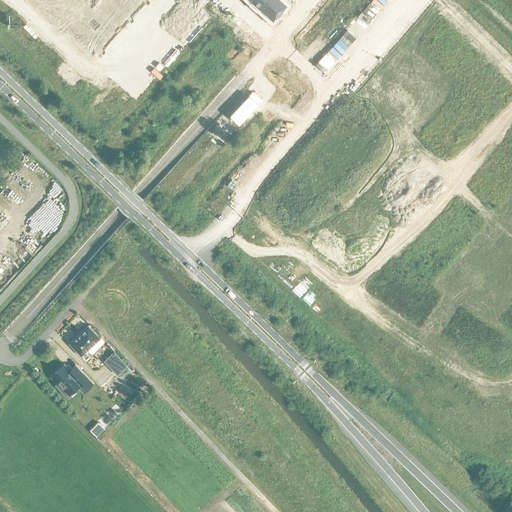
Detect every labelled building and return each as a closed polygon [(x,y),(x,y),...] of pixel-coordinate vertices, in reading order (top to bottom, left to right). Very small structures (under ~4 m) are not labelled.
[(43,0),(52,8),(79,31),(98,48),(114,30),(140,0),(106,0),(95,13),(80,0),(43,0)] [(265,0),(258,8),(259,8),(265,13),(277,0),(265,0)] [(281,0),(277,0),(265,13),(273,20),(277,15),(282,10),(282,9),(286,4),(281,0)] [(400,0),(400,1),(407,8),(415,0),(400,0)] [(428,0),(415,0),(407,8),(414,16),(429,1),(428,0)] [(483,0),(483,1),(492,9),(499,0),(483,0)] [(511,0),(510,0),(499,13),(508,20),(511,15),(511,0)] [(429,1),(414,16),(422,23),(437,8),(436,7),(436,8),(429,1)] [(437,8),(422,23),(429,31),(444,15),(437,8)] [(362,10),(355,18),(371,32),(377,24),(362,10)] [(444,15),(429,31),(437,38),(452,23),(444,15)] [(355,18),(349,25),(364,39),(371,32),(355,18)] [(452,23),(437,38),(444,46),(459,31),(452,24),(453,23),(452,23)] [(349,25),(342,32),(358,46),(364,39),(349,25)] [(342,32),(336,40),(352,53),(358,46),(342,32)] [(464,37),(449,52),(457,60),(472,45),(472,46),(473,45),(464,37)] [(336,40),(330,47),(346,61),(352,53),(336,40)] [(472,45),(457,60),(464,67),(479,53),(472,46),(472,45)] [(330,47),(324,54),(339,68),(346,61),(330,47)] [(479,53),(464,67),(472,75),(488,59),(488,58),(486,60),(479,53)] [(324,54),(317,62),(333,76),(339,68),(324,54)] [(488,59),(472,75),(479,82),(495,66),(488,59)] [(495,66),(479,82),(486,89),(502,73),(495,66)] [(502,73),(486,89),(494,97),(510,82),(502,74),(503,74),(502,73)] [(511,84),(510,82),(494,97),(502,105),(511,94),(511,84)] [(511,94),(502,105),(510,113),(506,116),(511,121),(511,119),(511,94)] [(337,108),(330,116),(346,130),(352,122),(337,108)] [(330,116),(324,123),(339,137),(346,130),(330,116)] [(324,123),(317,130),(333,144),(339,137),(324,123)] [(474,125),(466,133),(484,149),(485,148),(491,141),(492,141),(474,125)] [(317,130),(311,138),(327,151),(333,144),(317,130)] [(466,133),(459,141),(477,157),(478,156),(477,156),(484,149),(466,133)] [(311,138),(305,145),(320,159),(327,151),(311,138)] [(459,141),(452,149),(470,165),(471,165),(470,164),(477,157),(459,141)] [(305,145),(298,152),(314,166),(320,159),(305,145)] [(452,149),(445,158),(462,173),(463,174),(464,173),(463,172),(470,165),(452,149)] [(298,152),(292,160),(307,173),(314,166),(298,152)] [(445,158),(437,166),(439,168),(438,168),(439,169),(440,168),(454,181),(454,182),(462,173),(445,158)] [(498,174),(497,175),(498,175),(511,187),(511,173),(505,167),(499,175),(498,174)] [(491,182),(490,183),(491,183),(508,199),(511,194),(511,187),(498,175),(491,183),(491,182)] [(277,192),(273,196),(281,203),(294,188),(286,181),(282,186),(281,186),(276,191),(277,192)] [(484,190),(483,191),(484,192),(501,207),(508,199),(491,183),(484,191),(484,190)] [(421,184),(414,193),(431,208),(439,199),(438,199),(424,186),(423,185),(423,186),(421,184)] [(294,188),(281,203),(288,210),(302,195),(294,188)] [(484,192),(475,201),(476,201),(477,201),(491,214),(491,215),(492,214),(493,216),(501,207),(484,192)] [(414,193),(407,201),(424,216),(430,209),(431,210),(432,209),(431,208),(414,193)] [(302,195),(288,210),(296,217),(310,201),(302,195)] [(310,201),(296,217),(304,224),(317,208),(310,201)] [(407,201),(399,209),(417,225),(423,217),(424,218),(425,217),(424,216),(407,201)] [(317,208),(304,224),(311,230),(325,215),(317,208)] [(399,209),(392,218),(410,234),(411,233),(410,233),(416,225),(417,226),(418,225),(417,225),(399,209)] [(325,215),(311,230),(319,238),(333,222),(325,215)] [(460,218),(452,227),(470,242),(477,234),(476,232),(476,231),(475,232),(461,219),(461,218),(460,218)] [(452,228),(445,235),(463,251),(470,242),(452,227),(452,226),(451,227),(452,228)] [(444,236),(438,243),(455,259),(463,251),(445,235),(444,235),(444,236)] [(430,251),(448,267),(455,259),(438,243),(437,243),(437,244),(431,251),(430,251)] [(81,356),(100,338),(88,325),(69,343),(81,356)] [(113,352),(104,361),(117,374),(126,365),(113,352)] [(86,389),(92,383),(80,370),(75,375),(64,364),(51,376),(69,394),(80,383),(86,389)] [(98,423),(90,430),(97,437),(105,430),(98,423)]
